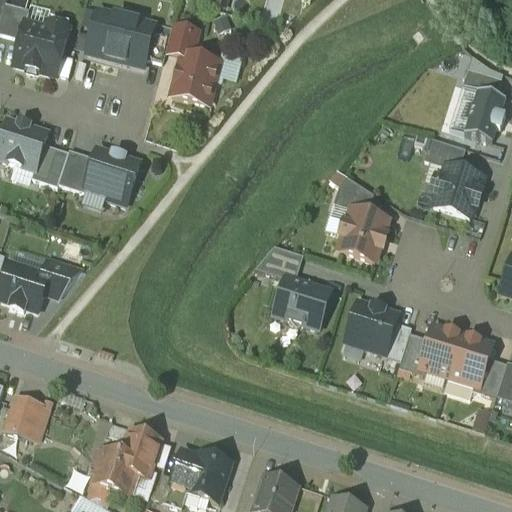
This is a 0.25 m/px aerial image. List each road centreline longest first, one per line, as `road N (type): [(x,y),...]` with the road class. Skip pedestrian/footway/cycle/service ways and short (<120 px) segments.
road 1 (residential): [(0,354),(483,511)]
road 2 (residential): [(0,97),(124,140)]
